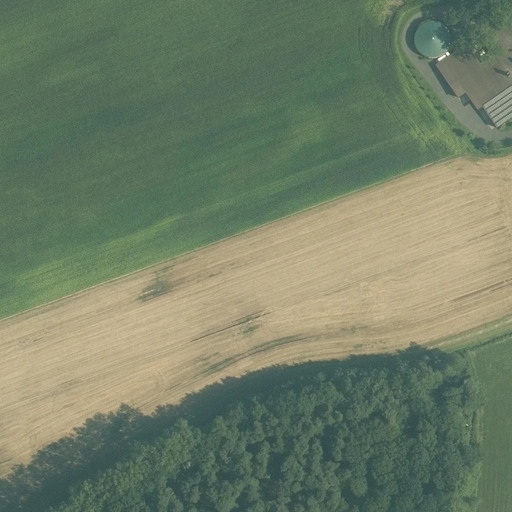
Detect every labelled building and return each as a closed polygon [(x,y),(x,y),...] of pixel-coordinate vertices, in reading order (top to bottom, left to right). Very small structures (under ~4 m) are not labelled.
[(511,16),(485,34),(483,37),(482,38),(494,54),(490,56),(491,58),(480,66),(478,67),(495,91),(496,92),(505,86),(511,81),(511,16)] [(484,33),(484,29),(484,26),(482,23),(479,21),(476,21),(472,21),(469,23),(468,26),(467,30),(468,33),(470,36),(472,38),(476,38),(479,37),(482,36),(484,33)] [(415,34),(414,37),(414,41),(414,45),(415,49),(417,52),(420,55),(423,57),(427,58),(431,59),(435,59),(438,58),(442,56),(445,54),(447,51),(449,48),(450,44),(451,40),(450,36),(449,33),(447,29),(444,27),(441,24),(437,23),(433,22),(430,22),(426,23),(422,25),(419,27),(417,30),(415,34)] [(466,23),(452,27),(457,44),(471,40),(472,38),(470,36),(468,33),(467,30),(467,27),(468,26),(468,24),(466,23)] [(478,67),(480,66),(467,46),(436,67),(458,98),(465,93),(474,106),(479,103),(478,103),(495,91),(478,67)] [(511,81),(505,86),(496,92),(495,91),(478,103),(479,103),(496,128),(511,116),(511,81)]
